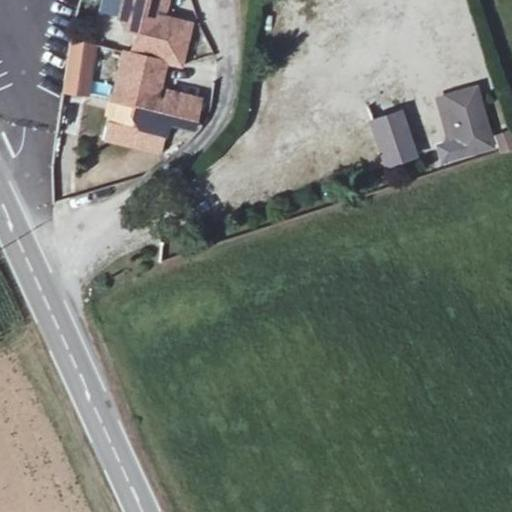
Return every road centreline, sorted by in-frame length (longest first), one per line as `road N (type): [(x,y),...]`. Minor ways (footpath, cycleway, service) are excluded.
road 1 (residential): [(218,0),(213,131),(173,167),(16,237)]
road 2 (secondary): [(142,511),(16,237)]
road 3 (unknown): [(16,237),(46,149),(52,9)]
